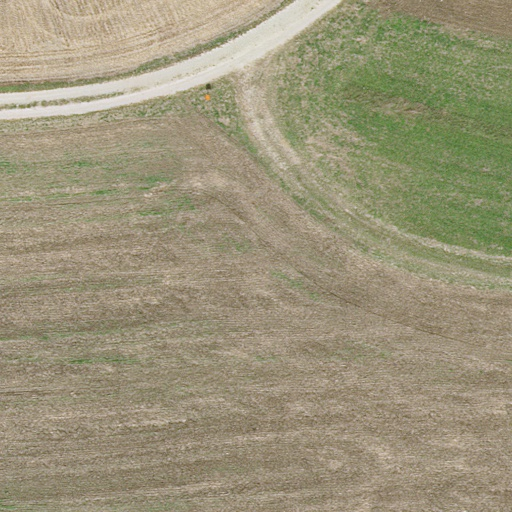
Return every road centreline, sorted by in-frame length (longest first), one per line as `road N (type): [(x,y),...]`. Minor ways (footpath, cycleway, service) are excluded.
road 1 (track): [(511,270),(428,257),(353,219),(263,122),(245,56)]
road 2 (track): [(322,0),(245,56),(166,82),(0,100)]
